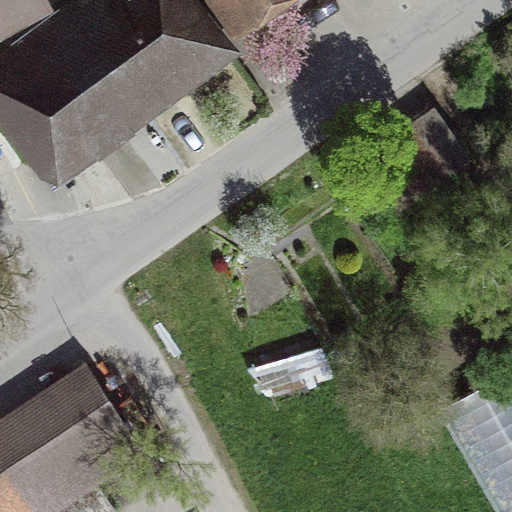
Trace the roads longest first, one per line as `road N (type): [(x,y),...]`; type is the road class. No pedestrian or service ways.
road 1 (unclassified): [(478,0),(130,234)]
road 2 (unclassified): [(130,234),(0,335)]
road 3 (residential): [(130,234),(0,233)]
